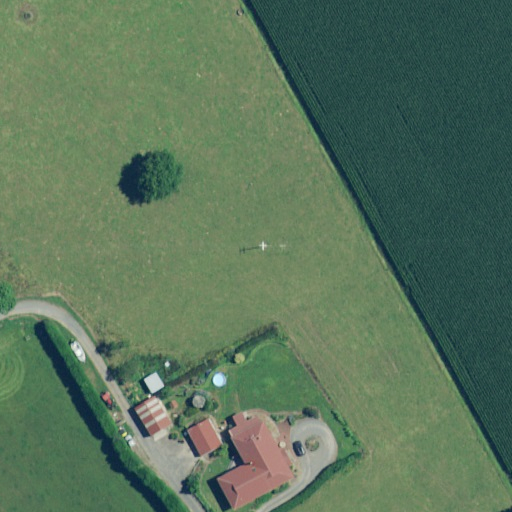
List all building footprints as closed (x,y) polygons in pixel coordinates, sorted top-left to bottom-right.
[(164,386),(155,373),(144,380),(152,394),(164,386)] [(202,394),(192,397),(195,409),(205,407),(202,394)] [(171,425),(155,397),(135,409),(151,437),(171,425)] [(232,417),(237,426),(228,431),(246,465),(218,479),(234,511),(295,479),(261,414),(248,421),(243,412),(232,417)] [(221,446),(208,420),(187,431),(201,457),(221,446)]
